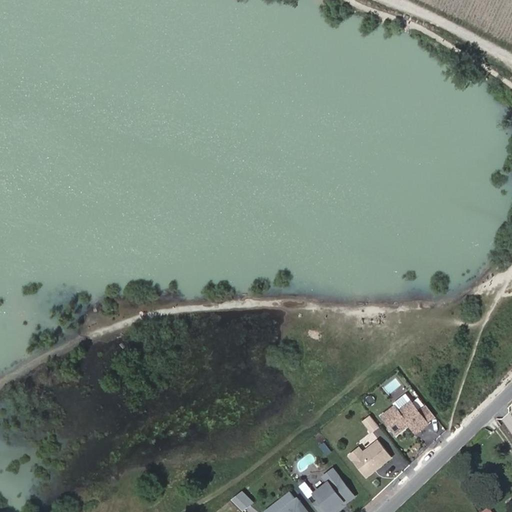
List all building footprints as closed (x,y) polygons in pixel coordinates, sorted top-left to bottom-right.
[(405,393),(378,416),(396,438),(410,427),(426,447),(446,430),(424,404),(418,409),(405,393)] [(361,422),(370,433),(379,426),(369,415),(361,422)] [(362,450),(358,445),(346,456),(366,479),(392,457),(376,439),(362,450)] [(326,456),(331,452),(324,442),(318,445),(326,456)] [(335,470),(304,492),(317,511),(338,511),(356,499),(335,470)] [(242,511),(253,502),(241,489),(230,500),(242,511)] [(308,511),(291,489),(262,511),(308,511)]
